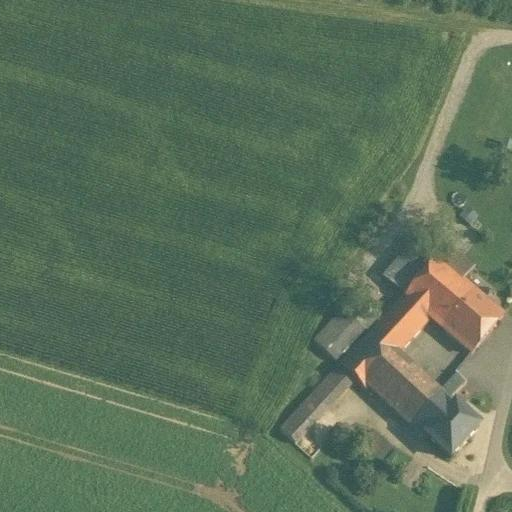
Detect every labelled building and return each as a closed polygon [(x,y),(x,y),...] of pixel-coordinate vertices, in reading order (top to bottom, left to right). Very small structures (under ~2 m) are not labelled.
[(425,274),(435,261),(413,242),(403,255),(425,274)] [(425,274),(403,255),(383,280),(404,298),(425,274)] [(438,328),(470,291),(435,261),(425,274),(404,298),(432,322),(438,328)] [(470,291),(438,328),(470,355),(502,318),(470,291)] [(432,322),(404,298),(376,328),(404,352),(432,322)] [(340,315),(312,345),(334,365),(342,356),(345,352),(362,334),(340,315)] [(404,352),(376,328),(349,356),(346,360),(338,368),(353,382),(366,393),(368,390),(400,356),(404,352)] [(427,435),(455,406),(450,402),(441,393),(400,356),(368,390),(423,441),(428,437),(427,435)] [(353,382),(338,368),(281,431),(295,445),(353,382)] [(457,376),(441,393),(450,402),(466,385),(457,376)] [(478,429),(455,406),(427,435),(428,437),(450,458),(478,429)] [(369,414),(354,431),(383,459),(399,443),(369,414)]
